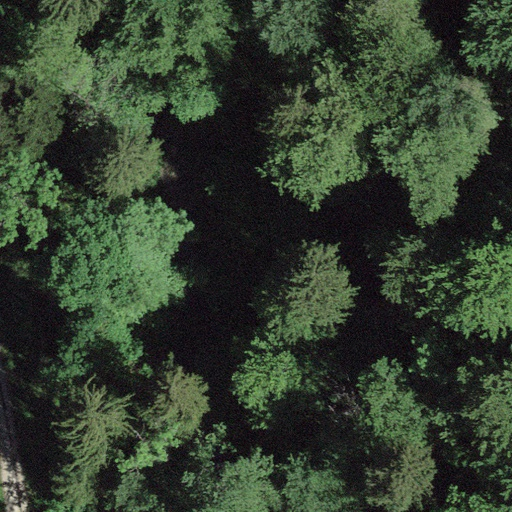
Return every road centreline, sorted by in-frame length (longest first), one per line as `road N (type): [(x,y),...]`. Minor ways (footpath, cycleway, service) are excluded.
road 1 (track): [(308,0),(304,32),(330,146),(406,365),(469,511)]
road 2 (track): [(0,381),(13,511)]
